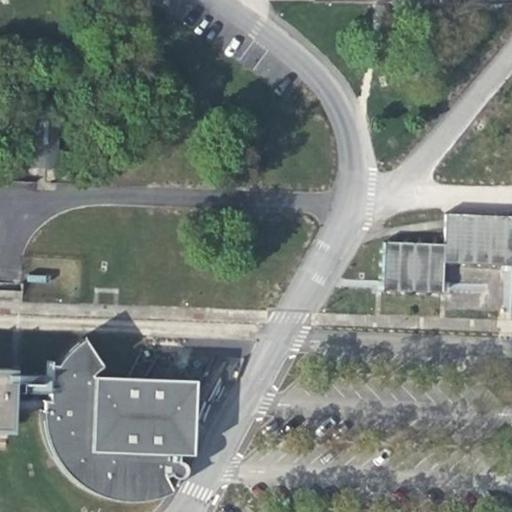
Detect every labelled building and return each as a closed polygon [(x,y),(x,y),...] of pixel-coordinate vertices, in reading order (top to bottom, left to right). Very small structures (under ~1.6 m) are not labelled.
[(41,119),(39,174),(64,174),(67,119),(41,119)] [(511,264),(511,214),(447,212),(444,242),(385,240),(383,288),(444,293),(444,263),(511,264)] [(42,426),(47,437),(57,471),(92,498),(127,508),(166,502),(171,488),(163,469),(171,468),(177,473),(184,470),(184,463),(177,460),(177,450),(190,451),(193,377),(96,367),(103,362),(83,334),(69,345),(54,362),(48,368),(48,369),(48,381),(39,381),(40,388),(47,389),(47,395),(41,396),(42,416),(42,426)] [(15,367),(16,362),(0,361),(0,428),(10,428),(13,426),(13,412),(13,390),(12,375),(3,375),(4,367),(15,367)] [(3,375),(12,375),(13,390),(39,390),(41,396),(47,395),(47,389),(40,388),(39,381),(48,381),(48,369),(48,368),(15,367),(4,367),(3,375)]
